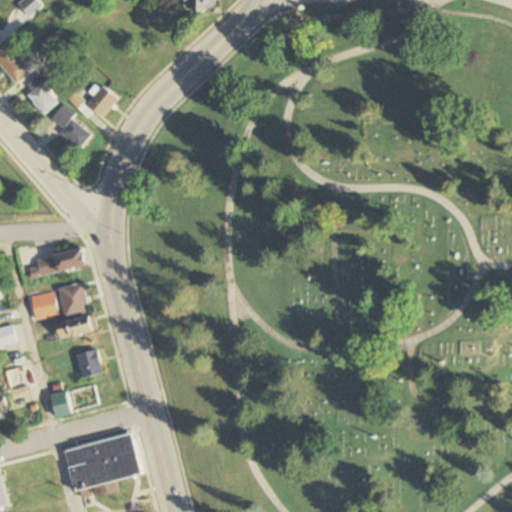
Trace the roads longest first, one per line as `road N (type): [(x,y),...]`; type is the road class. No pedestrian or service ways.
road 1 (residential): [(171,511),(99,229)]
road 2 (residential): [(99,229),(144,119),(256,0)]
road 3 (residential): [(0,451),(144,411)]
road 4 (residential): [(99,229),(0,119)]
